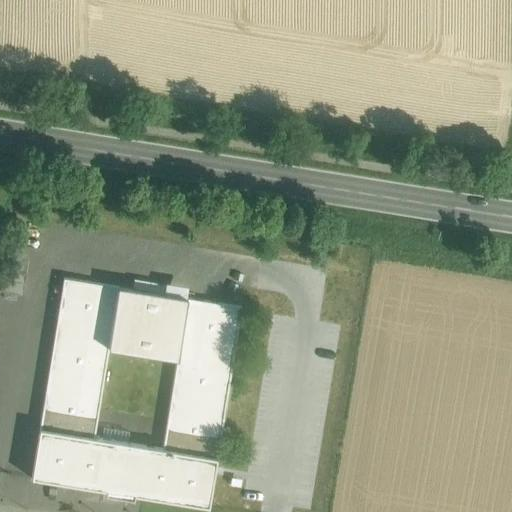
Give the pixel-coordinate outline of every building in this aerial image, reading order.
[(27,272),(3,268),(0,285),(0,291),(23,295),(27,272)] [(119,286),(64,277),(39,428),(94,437),(108,353),(119,286)] [(187,297),(119,286),(108,353),(176,364),(187,297)] [(176,364),(162,448),(217,457),(242,306),(187,297),(176,364)] [(94,437),(39,428),(31,478),(106,490),(105,494),(134,499),(135,495),(209,507),(217,457),(162,448),(94,437)]
